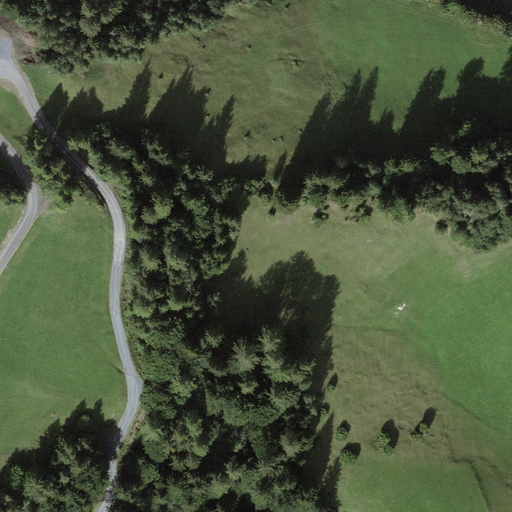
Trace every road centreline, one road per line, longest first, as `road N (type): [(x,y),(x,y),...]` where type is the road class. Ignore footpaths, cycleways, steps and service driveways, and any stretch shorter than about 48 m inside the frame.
road 1 (track): [(0,74),(25,90),(55,142),(108,203),(115,229),(111,302),(129,375),(114,409),(95,511)]
road 2 (track): [(0,267),(31,201),(22,168),(0,141)]
